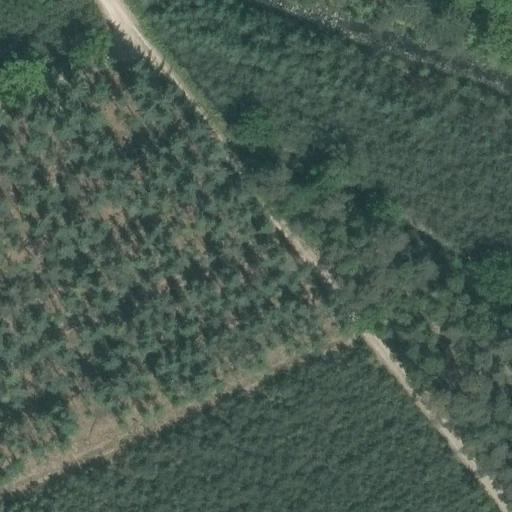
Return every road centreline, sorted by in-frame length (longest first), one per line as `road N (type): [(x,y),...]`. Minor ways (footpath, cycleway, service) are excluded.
road 1 (track): [(208,127),(511,511)]
road 2 (track): [(511,304),(208,127)]
road 3 (track): [(0,105),(143,40),(111,0)]
